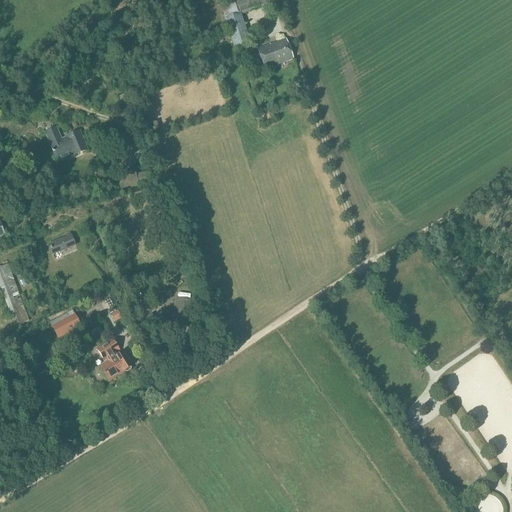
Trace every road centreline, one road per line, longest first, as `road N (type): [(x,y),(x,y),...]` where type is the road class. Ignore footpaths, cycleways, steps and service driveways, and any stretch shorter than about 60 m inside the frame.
road 1 (track): [(0,499),(511,170)]
road 2 (unknown): [(0,92),(112,128),(134,157)]
